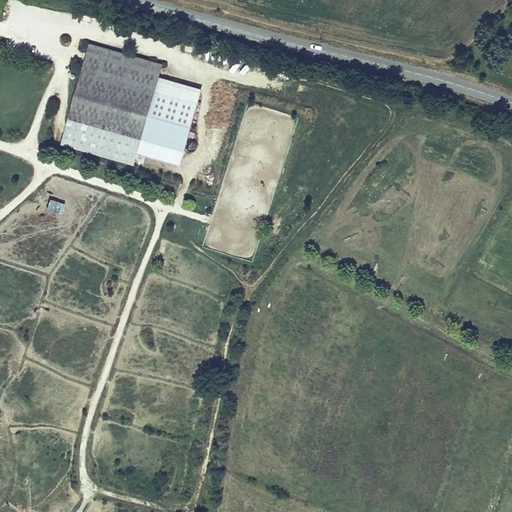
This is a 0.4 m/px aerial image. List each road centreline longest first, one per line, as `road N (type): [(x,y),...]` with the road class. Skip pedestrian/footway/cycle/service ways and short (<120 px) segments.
road 1 (tertiary): [(511,102),(135,0)]
road 2 (track): [(256,240),(225,298),(174,511)]
